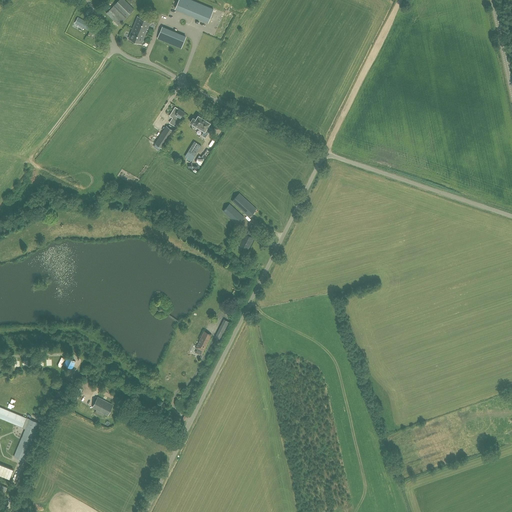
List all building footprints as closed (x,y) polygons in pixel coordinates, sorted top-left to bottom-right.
[(134,8),(125,0),(118,0),(114,5),(126,17),(134,8)] [(178,0),(176,7),(209,21),(214,9),(191,0),(178,0)] [(107,12),(119,24),(126,17),(114,5),(107,12)] [(97,34),(101,26),(98,25),(97,27),(78,17),(75,23),(97,34)] [(150,22),(138,17),(133,29),(145,34),(150,22)] [(181,48),(186,36),(162,27),(158,38),(181,48)] [(133,29),(129,39),(141,44),(145,34),(133,29)] [(179,108),(175,106),(170,115),(174,118),(174,119),(179,122),(185,112),(179,108)] [(208,126),(210,122),(198,115),(196,119),(193,117),(191,122),(205,130),(202,135),(206,137),(211,128),(208,126)] [(162,148),(174,131),(166,125),(155,143),(162,148)] [(188,151),(195,156),(201,145),(194,141),(188,151)] [(207,149),(202,156),(205,159),(211,151),(207,149)] [(205,158),(199,155),(195,162),(201,165),(205,158)] [(256,209),(239,193),(232,201),(249,216),(256,209)] [(238,224),(244,217),(229,204),(223,211),(238,224)] [(246,228),(243,233),(245,233),(240,243),(247,247),(251,241),(252,241),(254,237),(249,235),(251,231),(246,228)] [(213,344),(216,346),(219,339),(222,340),(230,323),(224,320),(216,337),(217,338),(213,344)] [(200,354),(201,354),(202,354),(211,334),(204,331),(196,348),(197,348),(195,352),(200,354)] [(76,361),(68,357),(64,365),(72,369),(76,361)] [(83,389),(78,386),(70,400),(75,403),(83,389)] [(92,407),(108,415),(113,405),(98,397),(92,407)] [(0,417),(22,427),(22,428),(25,429),(14,456),(23,460),(39,423),(0,406),(0,417)] [(0,463),(0,474),(9,478),(13,468),(0,463)]
